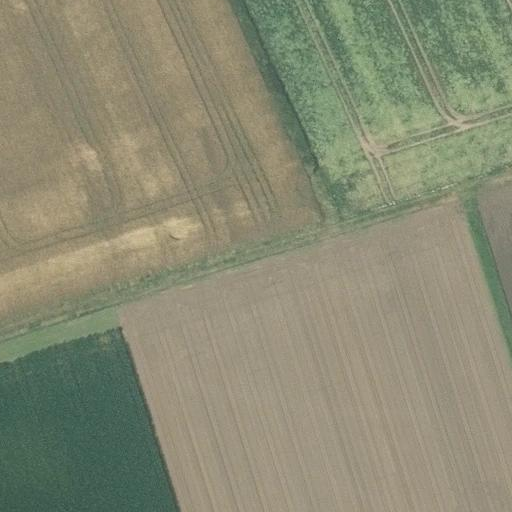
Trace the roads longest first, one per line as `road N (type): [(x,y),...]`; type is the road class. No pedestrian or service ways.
road 1 (track): [(0,332),(511,175)]
road 2 (track): [(460,191),(511,355)]
